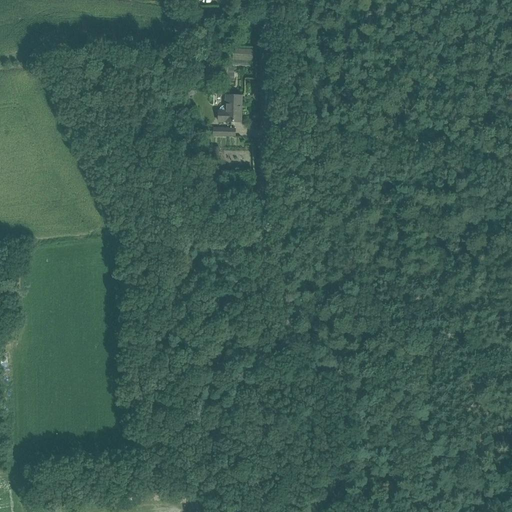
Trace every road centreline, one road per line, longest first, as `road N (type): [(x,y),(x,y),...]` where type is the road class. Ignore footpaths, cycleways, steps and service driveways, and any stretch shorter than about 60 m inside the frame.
road 1 (track): [(263,434),(268,132)]
road 2 (track): [(0,477),(263,434)]
road 3 (track): [(511,156),(268,126)]
road 4 (unclassified): [(268,132),(268,0)]
